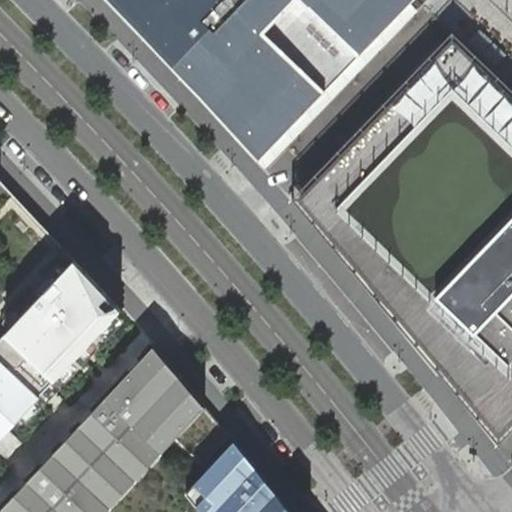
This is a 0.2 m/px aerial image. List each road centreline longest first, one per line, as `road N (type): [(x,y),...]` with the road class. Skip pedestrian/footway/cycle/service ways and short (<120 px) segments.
road 1 (primary): [(480,511),(237,218),(32,0)]
road 2 (primary): [(0,101),(174,290),(360,511)]
